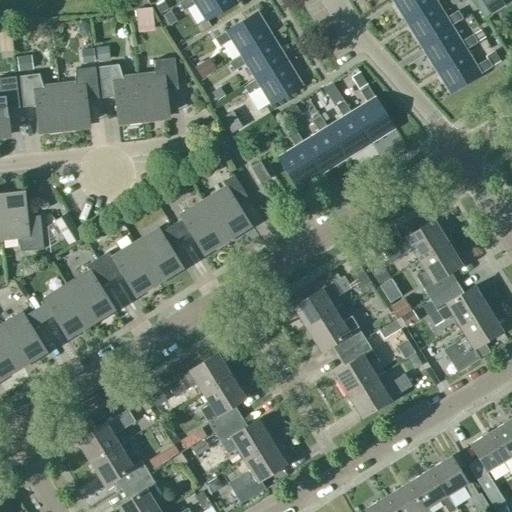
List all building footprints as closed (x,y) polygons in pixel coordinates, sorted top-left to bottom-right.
[(234,0),(182,0),(179,2),(184,9),(196,2),(206,19),(235,1),(234,0)] [(393,0),(403,17),(405,19),(434,1),(436,0),(393,0)] [(480,0),(490,15),(505,6),(500,0),(480,0)] [(449,25),(461,18),(456,10),(444,18),(434,1),(405,19),(420,43),(449,25)] [(231,38),(241,55),(271,37),(256,12),(214,38),(219,46),(231,38)] [(471,34),(459,42),(449,25),(420,43),(435,67),(464,49),(476,42),(484,36),(480,29),(471,34)] [(255,79),(285,61),(271,37),(241,55),(229,62),(234,71),(246,63),(255,79)] [(95,48),(97,62),(109,60),(108,46),(95,48)] [(80,49),(82,63),(94,62),(93,48),(80,49)] [(486,59),(474,66),(464,49),(435,67),(450,92),(491,66),(486,59)] [(16,56),(18,71),(32,69),(31,55),(16,56)] [(174,58),(154,60),(153,73),(138,75),(143,120),(163,118),(163,113),(168,112),(165,90),(178,89),(174,58)] [(194,67),(202,78),(215,70),(208,58),(194,67)] [(300,85),(285,61),(255,79),(244,86),(248,94),(260,87),(271,103),(300,85)] [(122,77),(118,64),(98,66),(102,98),(114,96),(117,118),(122,118),(122,122),(143,120),(138,75),(122,77)] [(75,69),(74,82),(58,84),(63,129),(84,127),(83,122),(88,122),(86,99),(98,98),(94,67),(75,69)] [(58,84),(42,86),(38,73),(19,76),(22,107),(35,105),(37,127),(42,127),(43,131),(63,129),(58,84)] [(0,77),(0,136),(5,136),(4,131),(9,131),(6,108),(19,107),(15,76),(0,77)] [(368,142),(392,127),(367,85),(359,90),(367,102),(350,112),(368,142)] [(344,157),(368,142),(350,112),(343,100),(335,105),(343,117),(326,127),(344,157)] [(230,108),(219,119),(232,132),(243,120),(230,108)] [(344,157),(326,127),(319,115),(311,120),(319,132),(302,142),(320,172),(344,157)] [(277,158),(295,187),(320,172),(302,142),(295,130),(287,135),(294,147),(277,158)] [(258,160),(249,166),(259,183),(269,177),(258,160)] [(226,239),(241,229),(239,225),(247,220),(236,202),(246,196),(233,174),(221,181),(225,186),(202,200),(226,239)] [(15,197),(14,192),(0,193),(0,229),(1,239),(18,237),(20,251),(43,248),(39,215),(26,216),(24,196),(15,197)] [(207,244),(210,248),(226,239),(202,200),(178,215),(181,219),(170,225),(178,238),(188,231),(199,249),(207,244)] [(69,244),(81,237),(66,213),(54,220),(69,244)] [(447,242),(433,219),(404,237),(404,238),(383,252),(390,263),(411,250),(417,260),(447,242)] [(168,244),(178,238),(170,225),(160,232),(158,228),(134,242),(157,281),(173,271),(171,267),(179,262),(168,244)] [(142,290),(157,281),(134,242),(111,256),(108,251),(97,258),(110,280),(120,273),(131,291),(139,286),(142,290)] [(425,271),(416,276),(425,291),(429,296),(430,298),(456,282),(449,271),(461,264),(447,242),(417,260),(425,271)] [(97,258),(85,265),(89,270),(65,284),(89,322),(105,313),(103,309),(111,304),(99,286),(110,280),(97,258)] [(370,271),(378,283),(386,278),(379,265),(370,271)] [(354,281),(362,293),(373,286),(365,275),(354,281)] [(305,329),(335,311),(328,301),(350,288),(343,276),(321,289),(291,306),(305,329)] [(487,307),(474,285),(462,292),(456,282),(430,298),(443,320),(451,315),(458,325),(487,307)] [(65,284),(42,299),(45,303),(34,309),(42,321),(52,315),(63,333),(71,328),(73,332),(89,322),(65,284)] [(389,306),(396,318),(410,310),(403,298),(389,306)] [(472,348),(501,330),(487,307),(458,325),(464,336),(443,349),(450,361),(457,372),(479,358),(472,348)] [(42,321),(34,309),(24,315),(21,312),(0,324),(0,328),(21,364),(37,355),(35,351),(42,346),(31,328),(42,321)] [(337,355),(364,338),(350,316),(341,322),(335,311),(305,329),(319,351),(330,344),(337,355)] [(378,330),(383,339),(399,329),(394,321),(378,330)] [(0,372),(3,370),(5,374),(21,364),(0,328),(0,372)] [(345,394),(375,377),(368,366),(377,361),(364,338),(337,355),(343,365),(332,372),(345,394)] [(230,375),(217,352),(187,370),(188,372),(167,385),(173,396),(195,383),(202,393),(230,375)] [(403,374),(381,387),(375,377),(345,394),(359,417),(389,399),(388,399),(410,385),(403,374)] [(233,404),(244,397),(230,375),(202,393),(208,404),(201,409),(214,431),(240,415),(233,404)] [(149,395),(156,406),(166,400),(159,389),(149,395)] [(118,446),(111,435),(133,421),(126,409),(104,423),(75,440),(90,463),(118,446)] [(271,441),(257,418),(246,425),(240,415),(214,431),(228,453),(236,447),(243,459),(271,441)] [(486,433),(502,460),(511,474),(511,473),(511,458),(510,455),(511,454),(511,428),(507,420),(486,433)] [(502,460),(486,433),(468,444),(477,457),(468,466),(496,511),(506,504),(485,471),(502,460)] [(191,447),(195,455),(209,447),(204,440),(191,447)] [(258,480),(285,463),(271,441),(243,459),(249,469),(227,483),(234,494),(240,504),(263,489),(258,480)] [(124,456),(118,446),(90,463),(103,485),(114,478),(120,488),(114,491),(114,492),(120,488),(121,489),(146,474),(132,451),(124,456)] [(450,455),(428,469),(445,495),(448,493),(461,485),(470,498),(470,499),(477,511),(478,511),(487,506),(479,493),(478,494),(469,479),(466,481),(450,455)] [(445,495),(428,469),(407,482),(423,508),(426,506),(440,498),(448,511),(456,507),(448,493),(445,495)] [(127,499),(115,506),(119,511),(156,511),(159,511),(152,500),(159,495),(146,474),(121,489),(127,499)] [(203,484),(210,494),(222,487),(216,477),(203,484)] [(429,511),(426,506),(423,508),(407,482),(386,495),(396,511),(417,511),(418,511),(429,511)] [(9,487),(1,492),(10,507),(18,502),(9,487)] [(365,511),(396,511),(386,495),(363,509),(365,511)]
